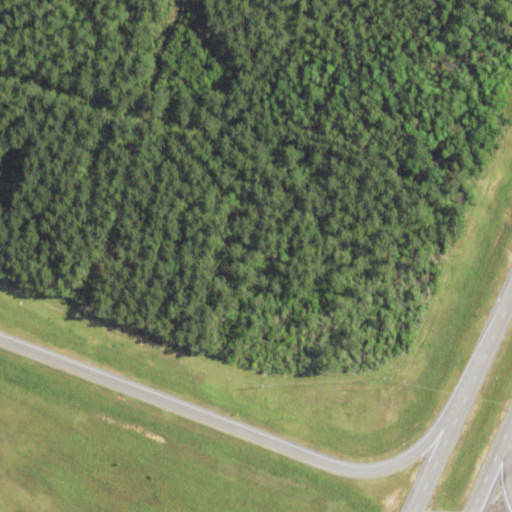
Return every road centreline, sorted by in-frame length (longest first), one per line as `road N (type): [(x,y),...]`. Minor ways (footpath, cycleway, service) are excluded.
road 1 (trunk): [(460,402),(403,461),(370,474),(322,465),(0,339)]
road 2 (track): [(95,302),(121,229),(175,0)]
road 3 (secondary): [(511,287),(460,402)]
road 4 (primary): [(460,402),(412,511)]
